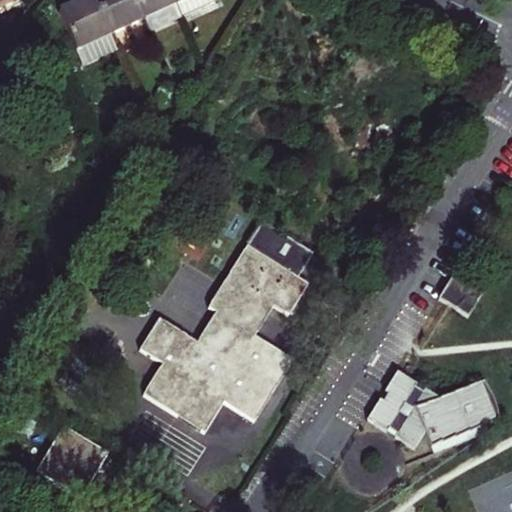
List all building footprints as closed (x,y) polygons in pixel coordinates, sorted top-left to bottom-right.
[(118,53),(111,36),(94,0),(89,0),(76,6),(58,14),(75,54),(82,69),(118,53)] [(143,21),(133,0),(94,0),(111,36),(143,21)] [(182,19),(173,0),(133,0),(143,21),(149,34),(181,19),(182,19)] [(173,0),(182,19),(218,3),(216,0),(173,0)] [(209,309),(217,313),(197,344),(159,321),(140,351),(163,366),(144,396),(205,434),(223,403),(255,422),(293,362),(254,338),(273,307),(288,316),(307,286),(298,280),(313,256),(263,224),(209,309)] [(316,279),(328,265),(316,255),(305,269),(316,279)] [(486,289),(457,271),(438,300),(448,306),(468,318),(486,289)] [(339,298),(330,291),(322,303),(332,310),(339,298)] [(414,389),(416,385),(405,378),(397,373),(385,393),(389,395),(386,400),(384,404),(380,402),(368,420),(387,432),(389,428),(398,434),(395,438),(415,450),(425,434),(430,448),(498,421),(483,383),(439,400),(425,391),(422,395),(414,389)] [(107,456),(63,429),(37,473),(80,500),(107,456)]
